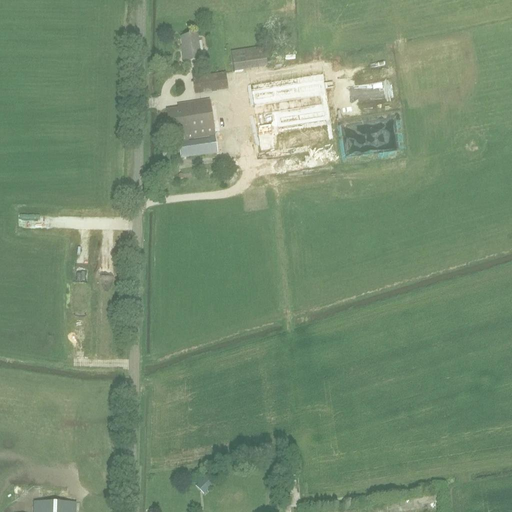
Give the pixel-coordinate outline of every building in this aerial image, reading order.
[(182,51),(184,63),(202,61),(198,35),(181,38),(183,51),(182,51)] [(236,68),(267,66),(266,51),(235,53),(236,68)] [(225,73),(192,78),(195,94),(227,89),(225,73)] [(260,133),(331,123),(327,92),(305,94),(303,76),(253,83),(260,133)] [(165,112),(169,134),(177,133),(180,156),(187,155),(187,157),(214,153),(212,137),(213,137),(208,101),(177,106),(178,110),(165,112)] [(294,157),(287,159),(290,171),(296,170),(294,157)] [(32,503),(31,511),(73,511),(74,504),(32,503)]
